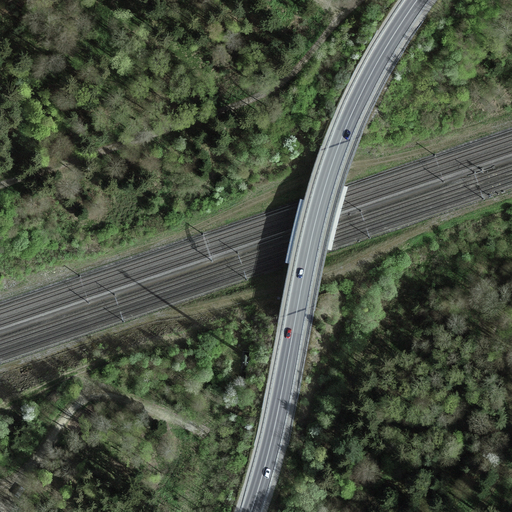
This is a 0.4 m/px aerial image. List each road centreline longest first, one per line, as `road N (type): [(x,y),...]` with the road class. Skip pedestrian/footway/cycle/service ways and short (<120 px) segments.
road 1 (primary): [(250,511),(338,137),(417,0)]
road 2 (track): [(511,195),(445,217),(342,270),(165,316),(0,371)]
road 3 (track): [(511,122),(327,172),(0,296)]
road 4 (track): [(359,0),(288,76),(243,103),(0,185)]
road 5 (track): [(5,484),(81,397),(114,394),(193,426),(212,422),(238,348)]
road 6 (track): [(464,511),(508,457),(511,376)]
